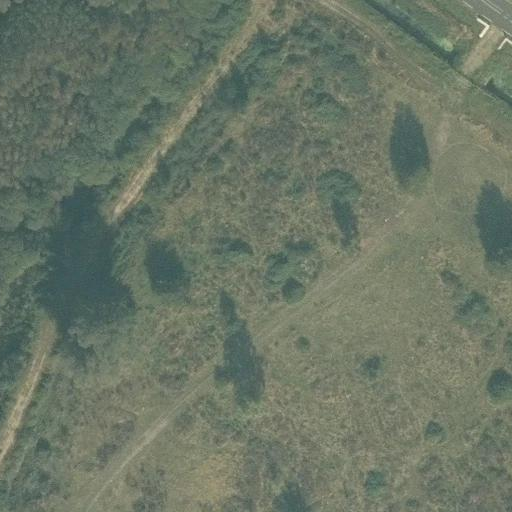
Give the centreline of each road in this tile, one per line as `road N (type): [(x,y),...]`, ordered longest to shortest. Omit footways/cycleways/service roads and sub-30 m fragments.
road 1 (track): [(0,447),(74,269),(272,0)]
road 2 (track): [(326,0),(456,87)]
road 3 (track): [(440,127),(456,87),(511,3)]
